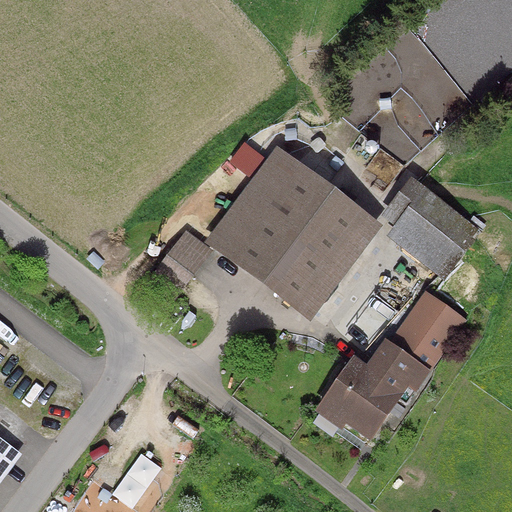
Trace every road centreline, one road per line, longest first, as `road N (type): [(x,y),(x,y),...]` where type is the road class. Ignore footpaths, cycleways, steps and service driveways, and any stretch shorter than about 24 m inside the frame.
road 1 (residential): [(358,511),(148,341)]
road 2 (residential): [(148,341),(25,511)]
road 3 (residential): [(148,341),(0,217)]
